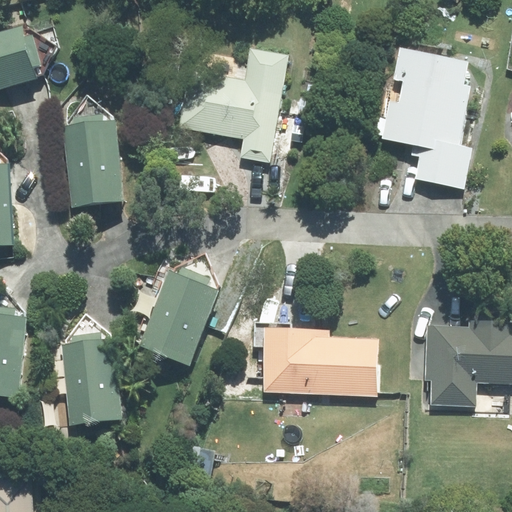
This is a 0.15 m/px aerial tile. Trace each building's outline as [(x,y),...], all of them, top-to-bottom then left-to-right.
[(18,29),(0,34),(0,91),(34,81),(30,69),(36,68),(27,38),(21,40),(18,29)] [(412,148),(410,158),(419,159),(414,181),(462,190),(471,149),(457,147),(468,89),(459,88),(463,65),(398,52),(392,82),(400,83),(395,106),(387,105),(384,122),(378,121),(375,136),(381,137),(380,142),(412,148)] [(241,140),(238,160),(268,165),(286,59),(248,53),(244,83),(188,74),(178,130),(241,140)] [(300,100),(297,115),(307,117),(310,102),(300,100)] [(71,120),(72,130),(62,131),(70,209),(120,204),(112,123),(99,125),(98,117),(71,120)] [(0,248),(11,247),(6,167),(0,167),(0,248)] [(144,331),(138,350),(186,367),(214,294),(203,290),(206,281),(178,270),(175,278),(166,275),(148,322),(143,322),(140,330),(144,331)] [(0,399),(16,401),(25,320),(12,318),(13,311),(0,309),(0,399)] [(424,382),(430,383),(429,407),(475,408),(475,385),(511,386),(511,325),(467,324),(467,329),(426,327),(424,382)] [(264,332),(262,394),(373,398),(376,343),(326,340),(326,334),(264,332)] [(70,347),(60,348),(67,427),(117,422),(109,342),(96,344),(95,335),(69,338),(70,347)] [(33,511),(31,481),(0,483),(0,511),(33,511)]
